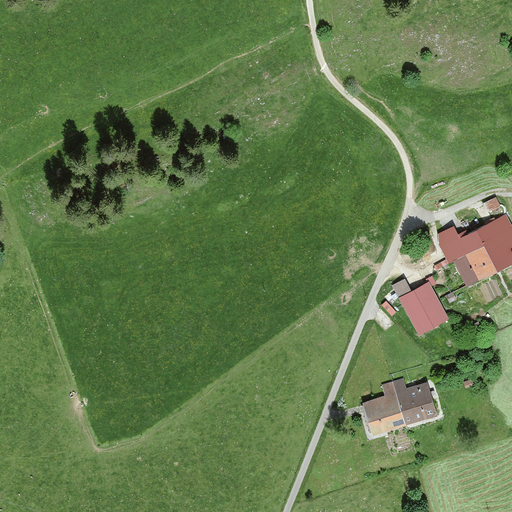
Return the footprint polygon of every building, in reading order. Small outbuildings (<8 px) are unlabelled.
[(500,205),(496,197),(484,203),(488,211),(500,205)] [(511,261),(511,229),(504,215),(457,239),(451,227),(445,231),(446,231),(440,234),(440,236),(442,241),(439,242),(448,258),(435,265),(436,269),(455,259),(459,266),(457,267),(460,272),(462,271),(469,284),(511,261)] [(404,278),(392,285),(419,333),(448,317),(430,285),(436,282),(432,276),(426,279),(428,282),(411,292),(404,278)] [(403,379),(393,382),(405,422),(436,412),(431,395),(435,394),(434,390),(430,391),(428,384),(407,390),(403,379)] [(405,422),(393,382),(382,386),(385,397),(364,403),(373,431),(405,422)]
